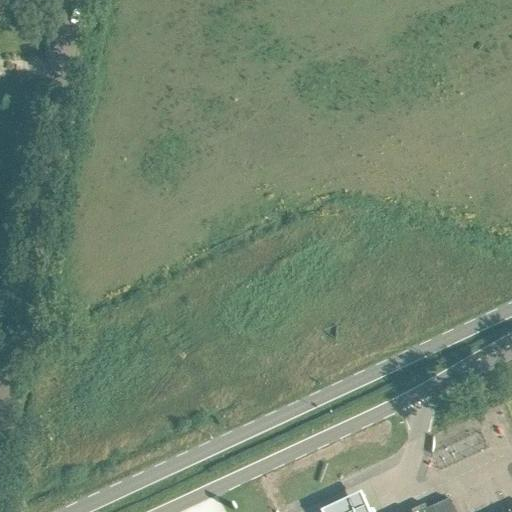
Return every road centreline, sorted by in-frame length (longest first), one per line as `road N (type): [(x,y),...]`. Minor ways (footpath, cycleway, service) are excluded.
road 1 (secondary): [(511,309),(72,511)]
road 2 (residential): [(0,415),(78,0)]
road 3 (secondary): [(164,511),(511,352)]
